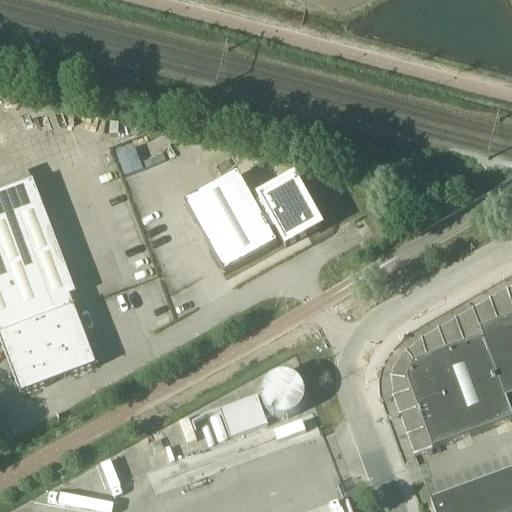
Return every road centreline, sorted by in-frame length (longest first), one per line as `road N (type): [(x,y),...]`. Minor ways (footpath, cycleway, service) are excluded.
road 1 (unclassified): [(511,244),(378,320),(353,351),(351,393),(392,511)]
road 2 (unknown): [(153,511),(361,421)]
